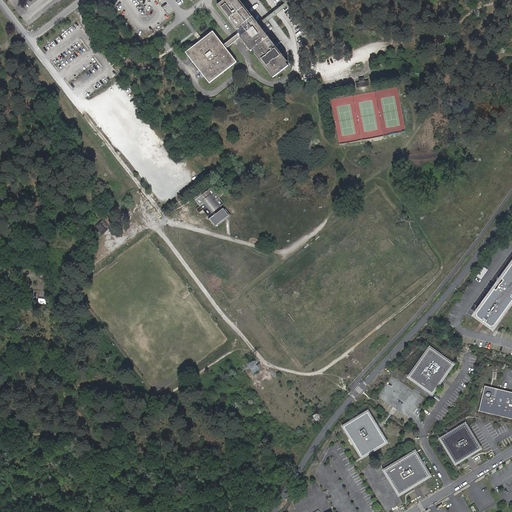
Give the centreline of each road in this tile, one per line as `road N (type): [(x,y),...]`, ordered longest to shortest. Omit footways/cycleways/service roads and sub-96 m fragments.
road 1 (track): [(74,95),(164,218),(277,252),(414,137),(411,102),(399,81),(363,49),(440,37),(501,0)]
road 2 (track): [(511,172),(425,289),(313,376),(256,352),(160,230)]
road 3 (unclassified): [(511,206),(443,298),(346,401),(275,511)]
